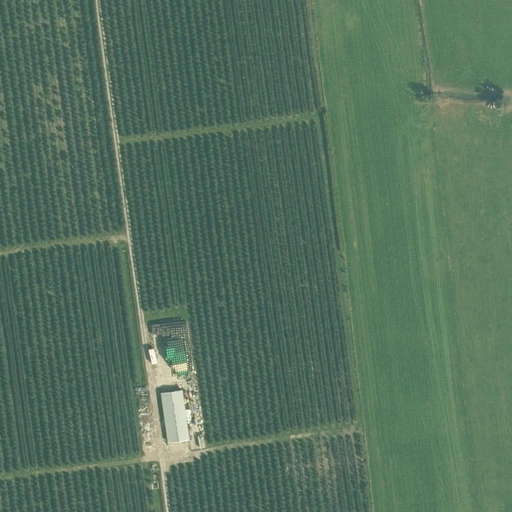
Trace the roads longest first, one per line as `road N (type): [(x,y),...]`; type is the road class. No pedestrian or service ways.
road 1 (track): [(167,511),(96,0)]
road 2 (track): [(0,477),(353,427)]
road 3 (track): [(116,141),(312,115)]
road 4 (track): [(129,234),(0,251)]
